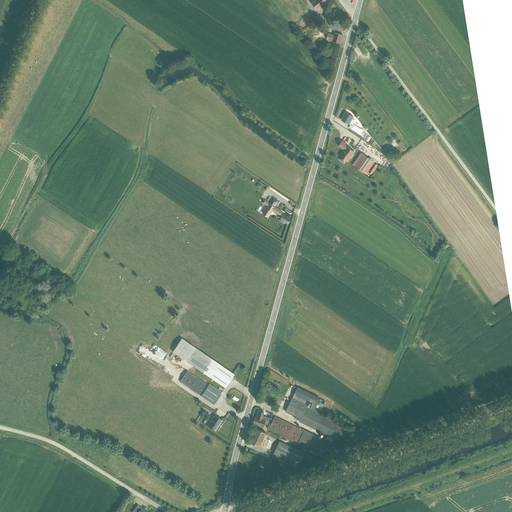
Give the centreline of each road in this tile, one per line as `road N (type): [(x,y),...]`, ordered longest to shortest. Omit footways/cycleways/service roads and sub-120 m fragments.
road 1 (secondary): [(354,19),(224,511)]
road 2 (track): [(225,511),(511,407)]
road 3 (unclassified): [(354,19),(511,233)]
road 4 (unclassified): [(0,426),(42,438),(166,511)]
road 5 (track): [(338,511),(511,449)]
